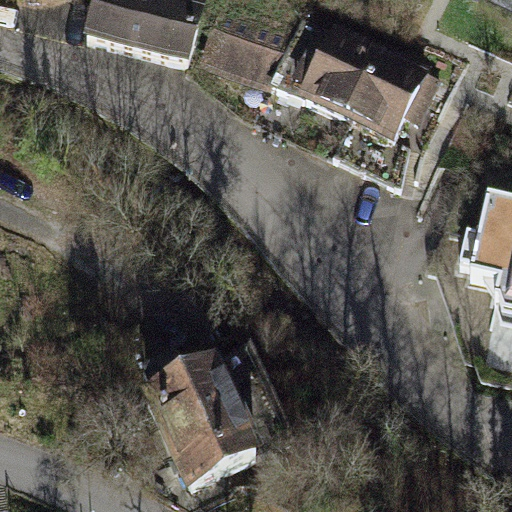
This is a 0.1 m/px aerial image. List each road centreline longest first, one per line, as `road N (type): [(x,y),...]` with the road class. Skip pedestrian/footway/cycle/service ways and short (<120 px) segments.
road 1 (residential): [(0,58),(135,103),(198,148),(369,329)]
road 2 (residential): [(0,465),(130,511)]
